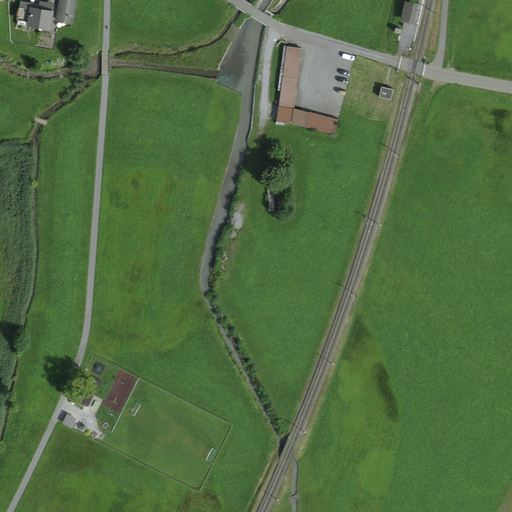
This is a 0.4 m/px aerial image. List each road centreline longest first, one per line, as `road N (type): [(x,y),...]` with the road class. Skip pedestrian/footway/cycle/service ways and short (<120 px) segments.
road 1 (unclassified): [(8,511),(65,394),(88,323),(107,0)]
road 2 (tertiary): [(251,11),(324,43),(511,86)]
road 3 (track): [(277,26),(246,192),(252,213)]
